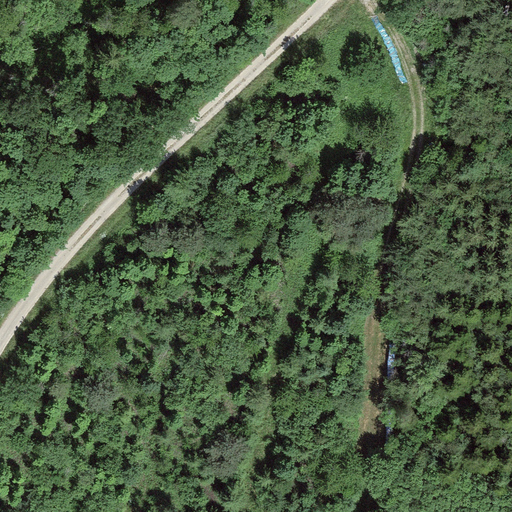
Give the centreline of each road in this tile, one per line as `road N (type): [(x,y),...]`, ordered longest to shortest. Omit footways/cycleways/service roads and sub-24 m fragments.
road 1 (track): [(365,0),(414,67),(397,511)]
road 2 (track): [(334,0),(131,189),(0,346)]
